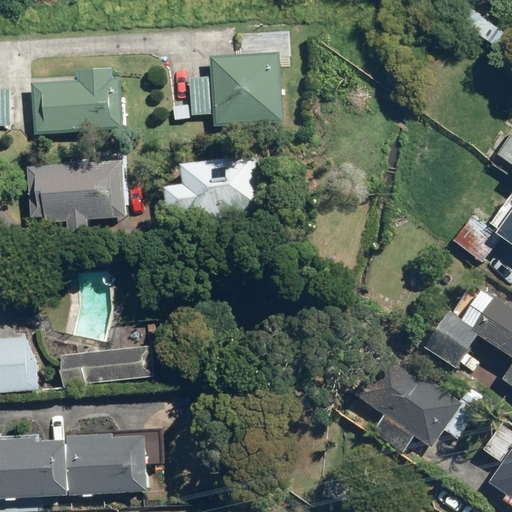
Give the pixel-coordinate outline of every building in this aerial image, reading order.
[(193,80),(194,118),(214,117),(215,131),(285,129),(283,58),(212,60),(213,80),(193,80)] [(115,73),(81,73),(81,84),(36,85),(37,136),(128,134),(127,83),(115,84),(115,73)] [(17,85),(0,84),(0,128),(15,129),(17,85)] [(511,140),(500,159),(511,167),(511,140)] [(95,237),(95,225),(132,223),(130,156),(32,160),(35,227),(68,226),(69,238),(95,237)] [(186,189),(169,190),(172,225),(273,216),(268,160),(184,168),(186,189)] [(511,220),(501,237),(476,217),(456,242),(485,265),(504,242),(511,247),(511,220)] [(511,357),(511,377),(507,386),(511,388),(511,308),(488,292),(467,324),(455,316),(430,354),(460,374),(483,339),(511,357)] [(0,396),(31,397),(32,340),(0,339),(0,396)] [(154,348),(63,357),(65,374),(86,372),(88,387),(157,380),(154,348)] [(404,458),(417,438),(436,451),(466,408),(391,355),(361,398),(388,418),(374,437),(404,458)] [(70,440),(72,500),(151,497),(149,438),(70,440)] [(0,502),(72,500),(70,440),(0,442),(0,502)] [(511,456),(492,486),(511,499),(511,456)]
